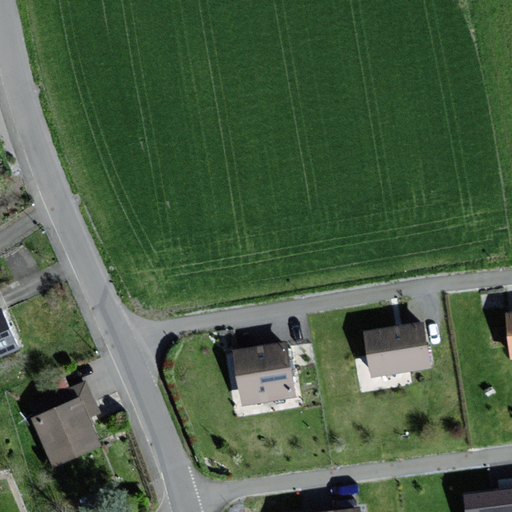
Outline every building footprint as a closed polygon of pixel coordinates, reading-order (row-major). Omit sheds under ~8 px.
[(0,316),(0,356),(14,350),(0,316)] [(420,322),(363,330),(369,376),(426,369),(420,322)] [(292,396),(283,344),(234,353),(243,404),(292,396)] [(28,408),(33,420),(53,466),(99,445),(86,417),(97,413),(84,383),(28,408)] [(511,511),(511,492),(469,497),(470,511),(511,511)]
